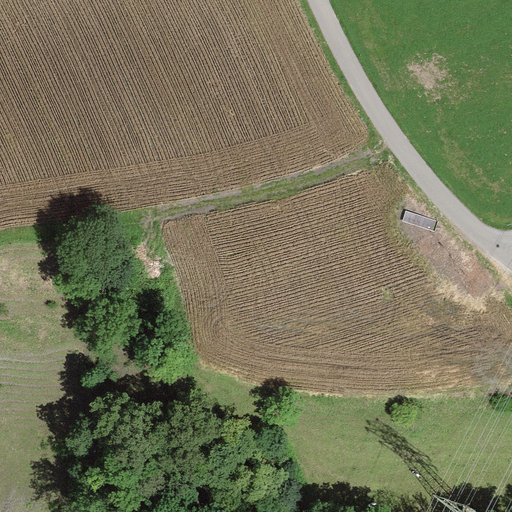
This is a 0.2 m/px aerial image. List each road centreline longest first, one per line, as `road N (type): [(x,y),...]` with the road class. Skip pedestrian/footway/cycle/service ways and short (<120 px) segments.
road 1 (track): [(393,142),(162,215),(0,236)]
road 2 (unclassified): [(511,262),(449,222),(361,98),(317,0)]
